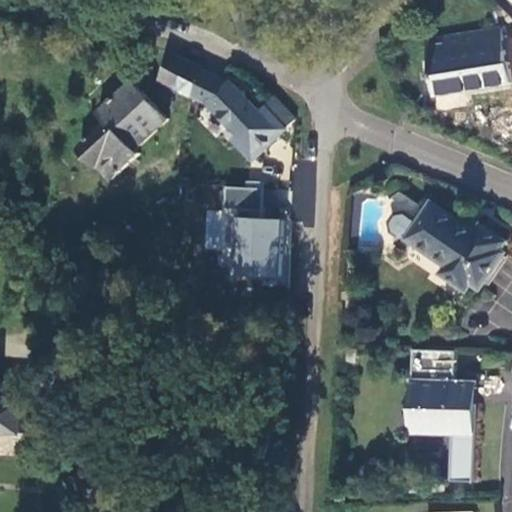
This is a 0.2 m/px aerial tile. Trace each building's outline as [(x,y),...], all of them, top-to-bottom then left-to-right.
[(511,45),(509,29),(435,41),(440,71),(435,72),(436,80),(440,79),(443,93),(475,88),(511,83),(511,45)] [(151,75),(164,79),(169,62),(157,57),(151,75)] [(163,82),(210,102),(222,77),(171,58),(169,62),(164,79),(163,82)] [(134,84),(117,66),(86,95),(103,113),(134,84)] [(210,102),(240,132),(260,114),(222,77),(210,102)] [(134,84),(103,113),(110,121),(138,150),(169,121),(134,84)] [(477,104),(475,88),(443,93),(445,109),(477,104)] [(296,120),(277,99),(260,114),(240,132),(243,136),(239,141),(255,160),(296,120)] [(113,182),(142,155),(138,150),(110,121),(79,151),(94,169),(99,166),(113,182)] [(288,285),(291,219),(259,218),(261,187),(222,186),(221,210),(205,209),(203,252),(214,252),(213,281),(288,285)] [(402,214),(396,221),(398,230),(405,235),(412,234),(416,236),(415,237),(454,264),(448,273),(473,289),(479,281),(487,286),(510,252),(506,249),(511,240),(487,224),(482,232),(438,203),(426,221),(411,212),(402,214)] [(88,240),(77,256),(101,277),(114,260),(88,240)] [(479,464),(481,400),(460,400),(460,370),(419,369),(418,401),(428,401),(429,421),(457,421),(458,464),(479,464)] [(0,431),(24,433),(26,405),(0,402),(0,431)] [(479,480),(479,464),(458,464),(458,480),(479,480)]
